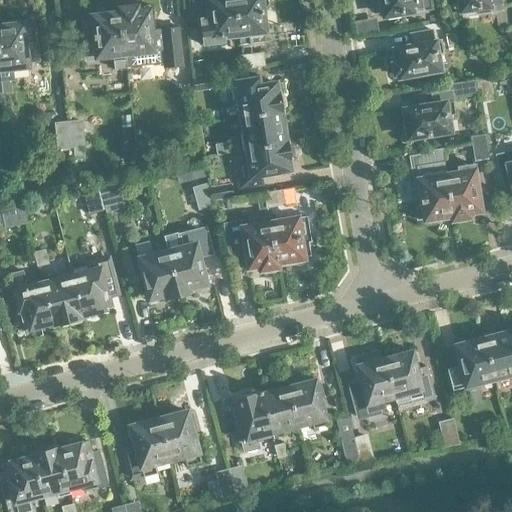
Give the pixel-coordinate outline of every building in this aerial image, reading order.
[(223,35),(238,33),(234,0),(206,0),(209,20),(197,22),(200,44),(220,41),(223,37),(223,35)] [(234,0),(238,33),(264,30),(260,0),(234,0)] [(382,0),(384,14),(424,8),(422,0),(382,0)] [(489,4),(501,3),(500,0),(458,0),(459,9),(476,6),(477,12),(490,10),(489,4)] [(148,4),(120,7),(125,59),(125,67),(160,62),(161,68),(181,65),(176,25),(150,28),(148,4)] [(125,59),(120,7),(117,7),(118,12),(90,14),(91,17),(81,18),(83,34),(93,33),(95,57),(111,55),(112,60),(125,59)] [(23,22),(0,24),(0,79),(0,80),(1,80),(2,92),(10,91),(9,80),(13,79),(12,68),(28,66),(27,61),(37,60),(34,24),(24,25),(23,22)] [(435,52),(442,51),(440,39),(434,40),(432,30),(411,33),(413,45),(394,48),(396,61),(391,62),(393,73),(398,72),(399,75),(438,68),(435,52)] [(241,68),(263,65),(261,52),(239,55),(241,68)] [(206,73),(204,58),(191,60),(193,75),(206,73)] [(215,74),(193,77),(194,90),(217,87),(215,74)] [(475,80),(477,93),(478,102),(492,99),(488,75),(474,78),(475,80)] [(255,78),(222,83),(225,104),(236,102),(239,118),(278,112),(278,111),(281,111),(278,93),(275,93),(274,82),(257,85),(255,78)] [(433,103),(403,107),(405,121),(403,124),(404,132),(408,134),(408,137),(450,130),(447,118),(451,117),(451,114),(453,113),(451,98),(477,94),(477,93),(475,80),(449,83),(450,90),(432,93),(433,103)] [(280,121),(278,112),(239,118),(243,147),(283,141),(280,121)] [(68,122),(71,149),(85,148),(82,121),(68,122)] [(58,151),(71,149),(68,122),(55,124),(58,151)] [(483,133),(469,136),(473,160),(487,158),(483,133)] [(229,139),(215,141),(216,151),(230,149),(229,139)] [(283,141),(243,147),(246,164),(236,166),(239,185),(261,182),(260,175),(289,170),(287,159),(289,159),(286,140),(283,141)] [(424,220),(452,215),(446,175),(445,172),(444,161),(443,149),(422,152),(420,154),(409,155),(414,193),(420,196),(421,202),(415,203),(417,218),(424,217),(424,220)] [(511,156),(499,160),(506,188),(511,186),(511,156)] [(465,221),(468,218),(470,217),(469,212),(480,211),(473,164),(461,166),(462,167),(458,168),(458,170),(445,172),(446,175),(452,215),(452,220),(453,220),(456,222),(465,221)] [(197,210),(212,206),(205,183),(191,188),(197,210)] [(210,186),(213,200),(235,196),(232,183),(210,186)] [(98,190),(99,194),(103,209),(104,213),(126,207),(120,184),(98,190)] [(266,205),(287,202),(285,190),(264,193),(266,205)] [(90,213),(103,209),(99,194),(85,197),(90,213)] [(23,202),(0,207),(0,228),(28,221),(23,202)] [(278,268),(278,263),(272,222),(272,221),(271,216),(225,223),(229,249),(235,248),(236,257),(246,256),(248,268),(259,266),(259,271),(262,270),(265,273),(274,272),(276,269),(278,268)] [(272,221),(272,222),(278,263),(304,260),(304,256),(310,255),(308,240),(302,241),(298,217),(272,221)] [(180,247),(167,250),(180,295),(207,288),(198,255),(210,252),(204,229),(177,236),(180,247)] [(152,254),(151,249),(149,240),(136,243),(152,303),(180,295),(167,250),(152,254)] [(35,251),(39,266),(50,263),(46,249),(35,251)] [(71,275),(82,318),(85,318),(84,314),(112,307),(107,287),(104,288),(98,263),(86,266),(87,271),(71,275)] [(27,286),(25,281),(23,270),(10,273),(20,310),(17,310),(22,329),(50,323),(51,326),(54,325),(43,282),(27,286)] [(82,318),(71,275),(58,278),(57,273),(44,276),(45,281),(43,282),(54,325),(82,318)] [(511,379),(511,378),(511,330),(511,328),(511,331),(484,339),(494,379),(510,375),(511,379)] [(479,383),(494,379),(484,339),(456,346),(461,366),(447,369),(454,397),(468,394),(467,390),(480,387),(479,383)] [(385,358),(395,397),(397,407),(434,398),(426,366),(417,368),(412,351),(385,358)] [(381,401),(395,397),(385,358),(357,365),(369,410),(383,407),(381,401)] [(289,387),(299,427),(313,423),(314,428),(327,425),(316,380),(289,387)] [(262,394),(273,433),(299,427),(289,387),(262,394)] [(261,391),(235,397),(240,415),(235,416),(245,452),(262,447),(260,437),(272,433),(261,391)] [(173,415),(158,418),(170,461),(184,457),(186,467),(201,463),(190,422),(194,420),(192,414),(188,413),(188,412),(173,416),(173,415)] [(144,424),(129,428),(135,451),(124,454),(130,479),(142,476),(143,478),(157,475),(154,465),(169,461),(158,418),(143,422),(144,424)] [(452,421),(440,424),(446,447),(458,444),(452,421)] [(356,436),(362,460),(375,457),(369,433),(356,436)] [(348,463),(362,460),(356,436),(343,440),(348,463)] [(61,448),(71,488),(82,486),(83,491),(106,485),(98,453),(92,454),(89,441),(61,448)] [(285,442),(275,444),(279,458),(289,455),(285,442)] [(71,488),(61,448),(60,448),(59,446),(34,452),(45,495),(56,493),(57,498),(71,494),(69,489),(71,488)] [(28,500),(45,495),(34,452),(30,453),(30,456),(0,464),(3,472),(0,472),(0,487),(6,511),(29,511),(31,511),(28,500)] [(242,468),(231,470),(237,491),(247,489),(242,468)] [(231,470),(217,474),(223,495),(237,491),(231,470)] [(126,504),(127,511),(142,511),(139,500),(126,504)] [(77,511),(75,503),(63,506),(64,511),(77,511)]
